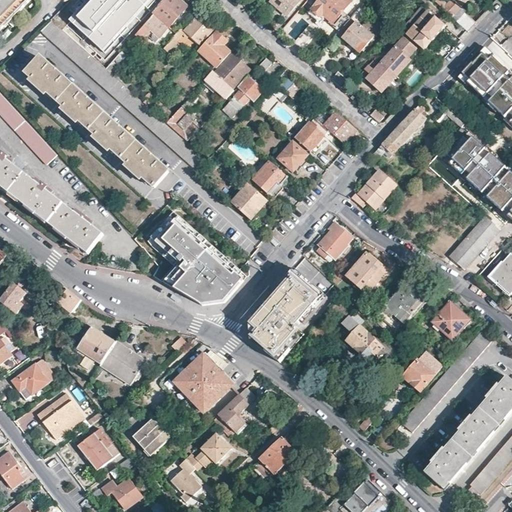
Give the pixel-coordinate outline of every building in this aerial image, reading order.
[(0,0),(0,31),(30,0),(0,0)] [(93,0),(68,25),(104,61),(157,0),(93,0)] [(188,7),(179,0),(166,0),(154,14),(149,20),(148,22),(139,32),(135,35),(142,41),(147,36),(153,30),(161,37),(188,7)] [(272,0),(272,1),(288,15),(300,0),(272,0)] [(333,23),(351,2),(348,0),(319,0),(308,13),(317,21),(315,23),(319,27),(321,24),(320,23),(325,16),(333,23)] [(470,0),(451,0),(447,4),(442,0),(432,0),(469,32),(477,23),(466,14),(462,17),(459,14),(470,0)] [(359,8),(350,18),(357,24),(365,14),(359,8)] [(446,26),(430,11),(415,27),(410,22),(402,30),(425,50),(446,26)] [(200,46),(214,30),(198,16),(184,32),(200,46)] [(350,18),(338,33),(360,52),(383,26),(374,18),(364,30),(357,24),(350,18)] [(142,101),(113,76),(105,69),(82,48),(51,21),(42,32),(116,98),(199,171),(208,160),(187,142),(167,123),(148,106),(142,101)] [(161,37),(153,30),(147,36),(155,44),(161,37)] [(200,52),(218,68),(232,52),(225,45),(228,42),(217,32),(200,52)] [(242,55),(255,41),(248,35),(238,45),(240,48),(237,51),(242,55)] [(405,38),(382,64),(397,77),(411,60),(409,58),(417,49),(405,38)] [(171,55),(180,44),(174,39),(164,49),(171,55)] [(511,43),(509,40),(502,47),(511,55),(511,43)] [(511,79),(480,51),(455,79),(499,118),(511,129),(511,79)] [(129,59),(121,52),(105,69),(113,76),(129,59)] [(226,100),(233,91),(232,90),(250,70),(233,55),(215,75),(213,73),(205,81),(226,100)] [(272,63),(266,58),(257,68),(263,73),(272,63)] [(169,172),(43,59),(28,75),(34,80),(32,82),(51,100),(53,97),(66,109),(64,111),(82,127),(84,125),(97,137),(95,139),(114,156),(117,154),(129,165),(127,167),(146,185),(148,182),(155,188),(169,172)] [(397,77),(382,64),(377,70),(371,65),(364,73),(369,78),(368,80),(383,93),(397,77)] [(348,82),(339,74),(332,82),(341,90),(348,82)] [(265,90),(248,75),(237,87),(240,90),(222,110),(232,119),(250,99),(254,103),(265,90)] [(286,86),(279,80),(277,85),(282,90),(286,86)] [(303,90),(291,80),(286,86),(282,90),(294,100),(303,90)] [(0,113),(47,165),(58,155),(0,92),(0,113)] [(142,101),(148,106),(149,105),(155,99),(149,93),(142,101)] [(260,109),(267,114),(279,99),(271,94),(260,109)] [(169,113),(155,99),(149,105),(164,119),(169,113)] [(426,110),(421,105),(414,112),(392,136),(382,147),(372,158),(376,161),(378,159),(384,152),(384,151),(387,148),(394,154),(402,145),(403,146),(427,120),(422,115),(426,110)] [(190,113),(183,106),(167,123),(187,142),(195,133),(200,128),(193,122),(188,127),(185,131),(179,126),(182,122),(187,116),(190,113)] [(260,111),(256,108),(236,130),(240,133),(260,111)] [(375,109),(370,115),(379,123),(384,117),(375,109)] [(445,113),(461,128),(464,125),(448,110),(445,113)] [(358,132),(336,112),(327,122),(325,120),(325,119),(318,112),(313,117),(330,132),(345,145),(352,138),(358,132)] [(330,132),(313,117),(311,115),(307,120),(311,124),(296,140),(310,153),(311,152),(314,154),(321,146),(319,144),(330,132)] [(193,122),(187,116),(182,122),(179,126),(185,131),(188,127),(193,122)] [(365,138),(358,132),(352,138),(359,144),(365,138)] [(511,173),(467,133),(444,160),(507,215),(511,209),(511,173)] [(309,159),(306,157),(306,155),(293,143),(278,159),(293,172),(298,166),(301,168),(309,159)] [(104,235),(86,222),(87,221),(88,220),(88,219),(90,219),(84,215),(82,218),(47,191),(50,189),(44,184),(44,186),(42,187),(9,161),(9,160),(10,160),(11,160),(11,159),(4,154),(4,156),(3,157),(0,154),(0,186),(5,190),(88,255),(104,235)] [(280,186),(287,178),(271,163),(254,182),(274,199),(283,189),(280,186)] [(357,193),(352,197),(351,198),(364,209),(369,203),(376,210),(397,188),(380,172),(359,195),(357,193)] [(251,220),(268,201),(249,185),(232,204),(251,220)] [(243,283),(248,277),(174,212),(148,242),(153,247),(174,265),(178,269),(169,278),(179,285),(175,290),(193,300),(203,306),(225,303),(243,283)] [(466,269),(500,231),(486,218),(452,256),(466,269)] [(347,246),(354,239),(335,222),(328,229),(330,231),(319,244),(318,243),(316,245),(319,248),(316,251),(325,258),(326,258),(330,262),(332,259),(337,262),(337,261),(336,260),(348,247),(347,246)] [(369,296),(393,268),(389,264),(387,266),(371,253),(368,255),(367,255),(347,278),(369,296)] [(511,256),(492,278),(511,295),(511,256)] [(178,269),(174,265),(160,281),(175,290),(179,285),(169,278),(178,269)] [(295,269),(293,272),(323,298),(325,295),(295,269)] [(323,298),(293,272),(250,322),(251,341),(275,359),(291,340),(296,345),(305,335),(297,328),(288,320),(296,311),(298,312),(302,313),(307,314),(310,313),(323,298)] [(63,285),(50,275),(45,284),(46,292),(54,298),(63,285)] [(17,314),(22,307),(18,304),(22,298),(27,292),(14,283),(0,301),(17,314)] [(413,316),(423,305),(416,298),(416,297),(413,295),(411,297),(410,296),(412,293),(405,287),(407,284),(406,283),(385,308),(405,326),(413,316)] [(428,302),(407,284),(405,287),(412,293),(410,296),(411,297),(413,295),(416,297),(416,298),(423,305),(413,316),(414,318),(428,302)] [(68,290),(57,303),(71,315),(82,302),(68,290)] [(181,300),(173,295),(171,298),(179,303),(181,300)] [(329,298),(325,295),(323,298),(310,313),(301,322),(305,326),(329,298)] [(18,304),(22,307),(26,310),(30,304),(22,298),(18,304)] [(453,342),(472,321),(464,314),(462,317),(450,305),(433,324),(453,342)] [(288,320),(297,328),(301,322),(310,313),(307,314),(302,313),(298,312),(296,311),(288,320)] [(384,348),(369,334),(370,332),(366,328),(366,329),(362,326),(361,327),(351,318),(344,325),(354,335),(348,341),(371,363),(373,361),(378,366),(389,355),(384,350),(384,348)] [(5,323),(0,326),(0,335),(1,335),(9,329),(5,323)] [(102,365),(103,364),(117,343),(93,327),(92,329),(89,327),(80,340),(83,342),(79,349),(102,365)] [(420,425),(494,340),(483,331),(403,424),(413,434),(420,425)] [(0,338),(0,363),(16,351),(10,344),(6,347),(0,338)] [(173,346),(180,353),(189,345),(182,338),(173,346)] [(280,363),(296,345),(291,340),(275,359),(280,363)] [(148,361),(118,342),(117,343),(103,364),(133,385),(148,361)] [(231,364),(213,350),(206,357),(222,373),(231,364)] [(58,351),(45,352),(46,360),(60,359),(58,351)] [(421,393),(444,367),(426,352),(404,378),(421,393)] [(204,355),(175,382),(205,413),(234,385),(222,373),(206,357),(204,355)] [(55,379),(41,360),(13,381),(27,400),(50,383),(55,379)] [(445,490),(511,412),(511,380),(509,378),(427,474),(445,490)] [(258,397),(249,387),(239,396),(219,415),(219,416),(228,425),(233,429),(236,432),(239,434),(249,425),(239,415),(256,398),(258,397)] [(72,394),(81,400),(85,395),(76,388),(72,394)] [(86,418),(67,393),(38,415),(44,423),(47,421),(50,425),(47,427),(57,440),(86,418)] [(92,405),(83,411),(87,418),(96,412),(92,405)] [(371,413),(360,427),(366,433),(377,418),(371,413)] [(228,425),(219,416),(219,415),(214,420),(231,437),(236,432),(233,429),(228,425)] [(305,419),(261,459),(262,461),(254,468),(267,482),(275,475),(275,476),(296,457),(298,458),(299,459),(301,460),(304,460),(305,459),(306,458),(307,457),(308,455),(308,453),(308,451),(307,450),(306,448),(304,447),(302,447),(300,447),(298,448),(290,439),(294,435),(301,444),(319,427),(308,417),(305,419)] [(153,418),(133,437),(152,456),(166,442),(160,436),(162,435),(158,431),(163,427),(153,418)] [(101,429),(79,445),(98,470),(120,454),(101,429)] [(191,454),(185,459),(195,469),(197,471),(202,466),(201,464),(209,457),(212,461),(216,465),(232,450),(216,434),(201,449),(203,451),(196,458),(191,454)] [(481,495),(511,458),(511,437),(470,485),(472,487),(467,493),(474,499),(479,493),(481,495)] [(9,451),(0,458),(0,472),(12,488),(26,478),(22,473),(24,471),(9,451)] [(130,456),(120,464),(125,471),(135,464),(130,456)] [(201,464),(202,466),(204,468),(212,461),(209,457),(201,464)] [(195,469),(185,459),(179,464),(183,469),(171,480),(184,494),(189,499),(202,487),(189,475),(195,469)] [(114,480),(102,488),(108,496),(113,492),(126,509),(143,496),(129,478),(119,486),(114,480)] [(367,483),(380,496),(382,494),(368,481),(367,483)] [(356,494),(367,483),(366,482),(355,493),(356,494)] [(364,511),(369,507),(380,496),(367,483),(356,494),(346,505),(338,497),(323,511),(340,511),(341,511),(342,511),(364,511)] [(189,499),(184,494),(180,497),(186,503),(189,499)] [(370,508),(381,497),(380,496),(369,507),(370,508)] [(31,511),(24,502),(10,511),(48,511),(47,511),(31,511)]
